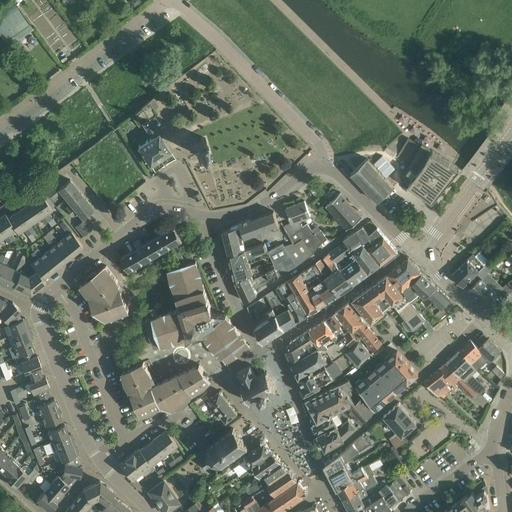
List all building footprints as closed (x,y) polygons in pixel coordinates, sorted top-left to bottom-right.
[(33,27),(13,0),(0,9),(0,33),(7,43),(8,45),(33,27)] [(132,0),(130,2),(134,8),(141,3),(139,0),(132,0)] [(30,51),(19,38),(10,46),(20,58),(30,51)] [(141,121),(151,137),(138,145),(150,164),(170,151),(165,142),(149,116),(156,112),(153,107),(157,105),(153,96),(131,114),(137,123),(141,121)] [(197,157),(210,153),(205,136),(200,137),(194,139),(193,142),(197,157)] [(422,144),(403,177),(406,179),(407,179),(411,181),(409,184),(433,201),(460,168),(422,144)] [(367,158),(353,171),(351,173),(378,201),(394,185),(367,158)] [(65,199),(78,189),(70,179),(60,186),(56,182),(46,190),(52,200),(60,193),(65,199)] [(65,208),(68,213),(86,198),(78,189),(65,199),(69,205),(65,208)] [(193,194),(196,200),(201,197),(198,192),(193,194)] [(329,202),(327,204),(340,221),(347,228),(355,222),(364,215),(356,208),(341,192),(333,198),(329,202)] [(33,200),(48,222),(51,226),(54,223),(46,212),(52,208),(42,194),(33,200)] [(94,208),(86,198),(68,213),(72,217),(78,213),(82,218),(94,208)] [(44,224),(48,222),(33,200),(24,206),(34,220),(39,217),(44,224)] [(291,234),(303,226),(300,219),(311,214),(305,200),(287,207),(292,222),(284,225),(291,234)] [(16,212),(31,233),(34,231),(30,224),(34,220),(24,206),(16,212)] [(267,213),(272,228),(280,225),(274,210),(267,213)] [(27,236),(31,233),(16,212),(8,217),(6,213),(5,213),(15,228),(18,232),(23,228),(27,236)] [(0,216),(0,224),(11,241),(15,239),(10,231),(15,228),(5,213),(0,216)] [(267,213),(259,216),(265,231),(272,228),(267,213)] [(258,234),(265,231),(259,216),(252,219),(257,233),(258,234)] [(251,217),(241,221),(247,237),(257,233),(252,219),(251,217)] [(93,228),(85,218),(76,226),(84,235),(93,228)] [(244,238),(247,237),(241,221),(232,225),(232,228),(241,251),(247,249),(244,238)] [(8,243),(11,241),(0,224),(0,238),(3,236),(8,243)] [(303,237),(314,252),(322,242),(327,238),(321,229),(315,234),(307,224),(303,227),(303,226),(291,234),(296,242),(303,237)] [(63,238),(74,252),(83,245),(71,231),(66,225),(62,228),(67,234),(63,238)] [(285,245),(295,262),(300,262),(300,263),(314,253),(314,252),(303,237),(296,242),(291,234),(284,225),(283,225),(293,242),(285,245)] [(358,229),(366,240),(364,241),(381,263),(398,250),(380,229),(377,226),(369,233),(363,225),(358,229)] [(178,262),(179,266),(186,264),(183,256),(176,243),(183,239),(175,226),(143,244),(140,238),(134,241),(138,247),(122,257),(129,270),(164,250),(166,254),(174,249),(179,258),(178,262)] [(230,253),(230,255),(241,251),(232,228),(223,230),(229,253),(230,253)] [(353,250),(364,241),(366,240),(358,229),(344,238),(346,240),(353,250)] [(53,236),(50,238),(66,258),(74,252),(63,238),(58,241),(53,236)] [(66,258),(50,238),(47,241),(51,247),(46,250),(58,265),(66,258)] [(341,244),(348,254),(353,250),(346,240),(341,244)] [(381,263),(364,241),(353,250),(370,271),(380,264),(381,263)] [(270,255),(269,254),(267,249),(268,248),(266,242),(247,249),(241,251),(230,255),(229,255),(233,268),(251,262),(270,255)] [(269,252),(274,264),(280,275),(288,270),(286,266),(295,262),(285,245),(284,246),(283,244),(269,252)] [(343,258),(348,254),(341,244),(335,248),(343,258)] [(38,248),(34,251),(50,271),(58,265),(46,250),(42,254),(38,248)] [(330,252),(337,262),(343,258),(335,248),(330,252)] [(503,286),(488,272),(485,276),(482,274),(479,278),(479,279),(468,289),(491,311),(503,299),(502,298),(511,290),(511,248),(507,253),(511,258),(511,278),(508,281),(508,282),(503,286)] [(353,250),(348,254),(343,258),(337,262),(353,283),(368,272),(369,272),(370,271),(353,250)] [(50,271),(34,251),(30,254),(35,259),(31,262),(36,269),(43,277),(50,271)] [(326,277),(330,283),(331,283),(340,294),(354,284),(353,283),(337,262),(330,252),(324,257),(330,265),(334,269),(325,276),(326,277)] [(452,274),(463,286),(470,279),(475,275),(479,278),(482,274),(485,276),(488,272),(491,269),(478,257),(477,258),(473,254),(468,259),(452,274)] [(8,258),(5,256),(0,265),(0,281),(3,283),(10,267),(5,264),(8,258)] [(402,289),(406,294),(410,300),(417,294),(415,291),(417,289),(410,281),(421,270),(409,256),(389,273),(402,289)] [(16,269),(10,267),(3,283),(12,288),(14,284),(20,271),(25,261),(21,259),(16,269)] [(186,264),(179,266),(169,270),(181,308),(146,319),(151,333),(150,333),(149,335),(151,336),(152,335),(155,346),(193,334),(196,339),(203,337),(206,335),(226,363),(235,357),(236,357),(237,357),(237,356),(250,346),(227,314),(213,313),(196,261),(186,264)] [(312,289),(309,285),(307,281),(308,281),(308,280),(310,282),(312,280),(311,279),(323,271),(317,261),(302,271),(289,280),(297,292),(304,305),(309,313),(321,306),(311,290),(312,289)] [(253,268),(251,262),(233,268),(236,281),(251,274),(264,269),(262,264),(253,268)] [(271,280),(280,275),(274,264),(265,269),(271,280)] [(87,280),(80,285),(88,295),(92,296),(96,301),(96,304),(107,319),(110,318),(114,319),(115,316),(121,314),(125,315),(126,312),(129,311),(117,278),(106,265),(100,270),(96,269),(96,273),(91,277),(87,277),(87,280)] [(45,280),(43,277),(36,269),(28,275),(37,287),(45,280)] [(28,275),(20,271),(14,284),(22,288),(28,275)] [(451,299),(422,272),(414,281),(419,286),(417,288),(426,296),(428,295),(442,309),(451,299)] [(255,279),(251,274),(236,281),(245,301),(257,294),(255,288),(268,281),(264,274),(255,279)] [(372,321),(394,303),(404,294),(394,282),(388,274),(361,293),(361,294),(359,296),(359,295),(353,299),(372,321)] [(37,287),(28,275),(22,288),(31,292),(37,287)] [(321,280),(325,286),(330,283),(326,277),(321,280)] [(277,287),(285,300),(298,320),(309,313),(304,305),(297,292),(289,280),(277,287)] [(319,289),(319,288),(325,286),(321,280),(315,284),(319,289)] [(331,283),(330,283),(325,286),(334,298),(340,294),(331,283)] [(314,288),(312,289),(311,290),(321,306),(328,301),(319,288),(319,289),(315,284),(312,285),(314,288)] [(328,301),(334,298),(325,286),(319,288),(328,301)] [(266,294),(274,307),(286,327),(298,320),(285,300),(277,287),(266,294)] [(418,309),(410,300),(406,294),(404,294),(394,303),(406,319),(403,321),(409,329),(413,329),(422,322),(426,318),(418,309)] [(0,313),(11,303),(0,297),(0,313)] [(11,303),(0,313),(8,322),(9,324),(25,317),(21,319),(18,311),(20,309),(13,301),(11,303)] [(335,312),(350,329),(360,341),(371,353),(381,342),(362,319),(349,302),(335,312)] [(283,329),(286,327),(274,307),(267,311),(271,317),(255,327),(257,331),(264,342),(283,329)] [(326,318),(340,338),(343,335),(353,346),(360,341),(350,329),(346,333),(340,325),(342,323),(334,313),(326,318)] [(25,317),(9,324),(9,325),(4,327),(7,336),(27,328),(26,326),(28,325),(25,317)] [(326,346),(327,347),(337,341),(340,338),(326,318),(308,330),(319,346),(320,347),(326,346)] [(428,328),(431,332),(432,331),(435,329),(434,327),(427,319),(423,323),(428,328)] [(11,345),(14,344),(33,337),(28,325),(26,326),(27,328),(7,336),(11,345)] [(308,330),(300,335),(307,346),(309,345),(312,350),(319,346),(308,330)] [(482,343),(478,346),(484,352),(486,354),(491,359),(501,349),(489,337),(484,332),(478,338),(482,343)] [(307,346),(300,335),(291,341),(286,350),(292,362),(312,350),(309,345),(307,346)] [(337,341),(327,347),(330,354),(334,360),(347,351),(353,346),(343,335),(340,338),(337,341)] [(14,344),(18,354),(35,348),(31,339),(33,338),(33,337),(14,344)] [(470,340),(460,349),(474,365),(480,360),(484,364),(488,360),(484,356),(486,354),(484,352),(478,346),(471,339),(470,340)] [(360,341),(353,346),(347,351),(359,364),(371,353),(360,341)] [(325,356),(330,354),(327,347),(326,346),(320,347),(319,346),(312,350),(292,362),(299,377),(313,370),(314,370),(325,364),(334,378),(338,373),(332,363),(329,365),(326,360),(327,359),(325,356)] [(35,348),(18,354),(18,355),(15,356),(17,363),(21,361),(25,372),(30,370),(40,365),(41,365),(37,354),(35,355),(32,350),(35,349),(35,348)] [(476,369),(474,365),(460,349),(449,359),(473,387),(477,392),(480,394),(485,389),(485,386),(472,373),(476,369)] [(377,408),(384,403),(391,397),(398,391),(405,385),(412,379),(419,373),(408,362),(398,350),(391,356),(384,362),(377,368),(370,373),(363,379),(356,385),(365,395),(366,397),(377,408)] [(472,398),(477,392),(473,387),(449,359),(424,381),(436,394),(439,392),(441,395),(443,398),(447,396),(442,389),(451,382),(453,384),(456,381),(472,398)] [(143,381),(154,376),(144,361),(136,365),(143,381)] [(161,393),(207,373),(200,364),(193,367),(157,383),(161,393)] [(325,364),(314,370),(313,370),(299,377),(304,386),(302,387),(305,394),(321,385),(322,385),(334,378),(325,364)] [(34,394),(47,389),(47,387),(50,386),(46,376),(44,376),(42,371),(40,365),(30,370),(32,375),(34,380),(29,382),(34,394)] [(143,381),(136,365),(123,371),(142,413),(163,404),(173,409),(173,408),(211,379),(212,379),(207,373),(161,393),(157,383),(155,378),(154,376),(143,381)] [(257,376),(251,365),(238,372),(244,383),(241,384),(250,402),(260,397),(261,400),(264,401),(267,399),(268,396),(267,394),(276,388),(267,371),(257,376)] [(505,372),(497,365),(493,370),(502,378),(505,372)] [(311,418),(313,423),(318,433),(337,423),(336,421),(341,418),(347,413),(344,407),(346,406),(355,401),(354,399),(350,395),(357,387),(349,378),(348,379),(308,399),(316,416),(311,418)] [(10,389),(11,391),(15,403),(20,401),(14,388),(10,389)] [(52,399),(47,389),(34,394),(38,406),(56,399),(55,397),(52,399)] [(211,397),(207,392),(195,400),(200,407),(210,400),(226,421),(227,421),(238,413),(220,390),(211,397)] [(346,406),(361,423),(377,408),(366,397),(365,395),(360,399),(354,399),(355,401),(346,406)] [(61,411),(56,399),(38,406),(43,418),(61,411)] [(385,414),(384,415),(394,425),(409,413),(400,402),(399,401),(399,402),(399,403),(395,406),(394,406),(390,410),(385,414)] [(64,418),(61,411),(43,418),(46,425),(48,424),(50,429),(62,424),(60,419),(64,418)] [(417,422),(409,413),(394,425),(402,435),(417,422)] [(349,418),(342,423),(350,432),(357,427),(349,418)] [(344,438),(350,432),(342,423),(342,424),(343,425),(339,428),(336,423),(337,423),(318,433),(326,449),(344,438)] [(48,430),(52,441),(71,433),(69,434),(65,424),(62,425),(62,424),(50,429),(48,430)] [(247,449),(248,448),(247,447),(248,446),(234,428),(233,428),(232,427),(231,428),(232,429),(227,432),(227,431),(225,432),(226,433),(222,437),(221,436),(220,437),(220,438),(216,441),(215,440),(214,441),(215,442),(210,446),(209,444),(208,445),(209,447),(208,455),(206,456),(206,457),(201,461),(206,469),(212,464),(213,465),(214,464),(223,465),(224,466),(225,465),(224,464),(229,461),(230,462),(231,461),(230,460),(234,456),(235,458),(237,457),(236,455),(240,452),(241,453),(242,452),(242,451),(246,448),(247,449)] [(166,430),(160,435),(171,449),(177,444),(166,430)] [(399,431),(390,438),(396,447),(407,441),(399,431)] [(71,433),(52,441),(49,442),(53,452),(58,450),(71,444),(70,442),(74,441),(71,433)] [(325,465),(331,474),(348,466),(355,462),(352,457),(360,452),(371,443),(363,433),(341,453),(325,465)] [(160,435),(153,439),(164,454),(171,449),(160,435)] [(153,439),(147,444),(158,459),(164,454),(153,439)] [(254,465),(274,451),(265,442),(246,455),(253,466),(254,465)] [(62,460),(64,459),(76,455),(79,453),(76,445),(72,447),(71,444),(58,450),(62,460)] [(147,444),(140,449),(151,464),(158,459),(147,444)] [(407,471),(413,467),(399,446),(393,449),(407,471)] [(139,448),(132,453),(144,469),(148,466),(152,471),(155,469),(151,464),(140,449),(139,448)] [(13,457),(5,450),(0,455),(0,469),(1,470),(13,457)] [(261,475),(265,473),(282,461),(274,451),(254,465),(261,475)] [(132,453),(126,458),(138,474),(144,469),(132,453)] [(65,462),(63,473),(77,476),(80,477),(82,465),(80,465),(76,455),(64,459),(65,462)] [(0,471),(0,472),(8,479),(20,466),(21,464),(14,457),(13,457),(1,470),(0,471)] [(179,460),(177,457),(168,463),(171,466),(179,460)] [(133,478),(138,474),(126,458),(119,463),(132,479),(130,481),(141,491),(144,487),(133,478)] [(266,485),(290,469),(289,469),(282,461),(265,473),(269,477),(266,479),(265,476),(251,485),(256,493),(266,485)] [(348,466),(331,474),(338,489),(358,478),(360,481),(368,477),(363,467),(362,466),(358,468),(355,462),(348,466)] [(374,486),(375,484),(378,482),(374,474),(375,474),(369,464),(363,467),(368,477),(360,481),(358,478),(338,489),(343,498),(357,491),(359,490),(364,488),(365,490),(366,489),(374,486)] [(26,475),(30,478),(34,474),(30,471),(31,470),(26,465),(23,466),(22,467),(20,466),(8,479),(16,487),(23,479),(26,475)] [(298,479),(290,469),(266,485),(269,490),(271,489),(275,495),(290,485),(298,479)] [(63,493),(77,476),(63,473),(60,476),(58,474),(51,482),(63,493)] [(396,479),(389,484),(385,479),(378,482),(375,484),(375,485),(377,487),(376,488),(378,491),(379,490),(383,495),(384,494),(392,507),(408,492),(403,487),(407,484),(399,476),(396,479)] [(39,486),(44,490),(57,503),(64,494),(63,493),(51,482),(51,483),(46,478),(39,486)] [(179,502),(163,479),(149,490),(161,507),(163,506),(166,511),(179,502)] [(100,480),(91,484),(98,496),(99,496),(100,480)] [(99,496),(107,502),(113,494),(112,494),(115,491),(100,480),(99,496)] [(299,480),(291,486),(282,492),(291,505),(306,494),(307,494),(306,490),(299,480)] [(83,488),(84,490),(90,500),(98,496),(91,484),(83,488)] [(403,487),(408,492),(411,489),(407,484),(403,487)] [(356,511),(373,502),(366,489),(365,490),(364,488),(359,490),(357,491),(343,498),(350,511),(356,511)] [(483,511),(487,510),(490,507),(488,494),(488,492),(485,489),(476,495),(473,490),(467,494),(462,498),(456,502),(451,506),(445,510),(442,511),(483,511)] [(57,503),(44,490),(36,499),(50,511),(57,503)] [(86,509),(84,511),(89,511),(90,511),(87,508),(92,503),(90,500),(84,490),(75,500),(86,509)] [(272,511),(279,511),(291,505),(282,492),(270,501),(270,500),(267,502),(272,511)] [(113,494),(107,502),(102,508),(106,511),(112,511),(121,501),(113,494)] [(384,494),(383,495),(373,502),(356,511),(386,511),(387,511),(390,510),(389,510),(393,507),(392,507),(384,494)] [(252,495),(244,501),(248,507),(257,501),(252,495)] [(68,508),(73,511),(83,511),(84,511),(86,509),(75,500),(68,508)] [(205,511),(207,511),(198,500),(188,508),(190,511),(205,511)] [(124,511),(129,507),(121,501),(112,511),(124,511)] [(250,511),(248,507),(244,501),(239,505),(243,511),(250,511)] [(250,511),(272,511),(267,502),(261,507),(257,501),(248,507),(250,511)]
